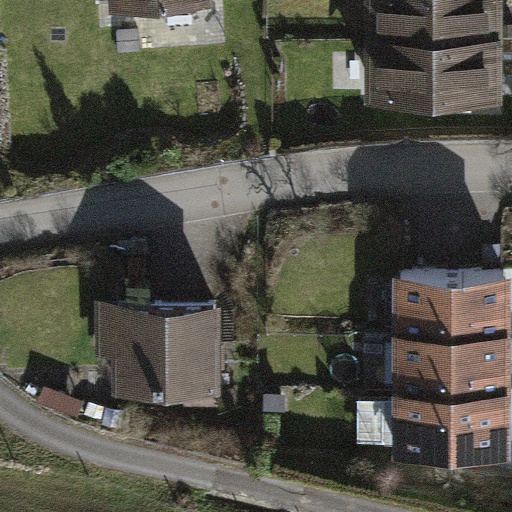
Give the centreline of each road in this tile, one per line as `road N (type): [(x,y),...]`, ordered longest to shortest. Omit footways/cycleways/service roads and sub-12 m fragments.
road 1 (residential): [(0,233),(266,188),(511,169)]
road 2 (track): [(0,402),(86,450),(360,511)]
